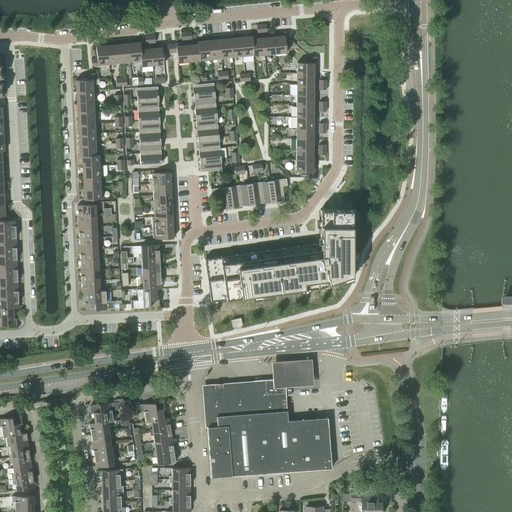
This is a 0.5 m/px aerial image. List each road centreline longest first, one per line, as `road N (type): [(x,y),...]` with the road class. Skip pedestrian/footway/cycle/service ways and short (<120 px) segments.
road 1 (tertiary): [(378,330),(386,267),(416,208),(420,180),(418,0)]
road 2 (residential): [(196,233),(300,218),(337,168),(341,7)]
road 3 (residential): [(27,331),(16,39)]
road 4 (residential): [(75,317),(62,36)]
road 5 (residential): [(89,511),(75,401),(190,384)]
road 6 (secondary): [(0,390),(189,360)]
road 7 (secondary): [(188,347),(0,376)]
road 8 (residential): [(168,23),(341,7)]
road 9 (residential): [(200,497),(287,492),(367,463)]
road 10 (secondary): [(378,330),(511,320)]
road 11 (secondary): [(257,347),(378,330)]
